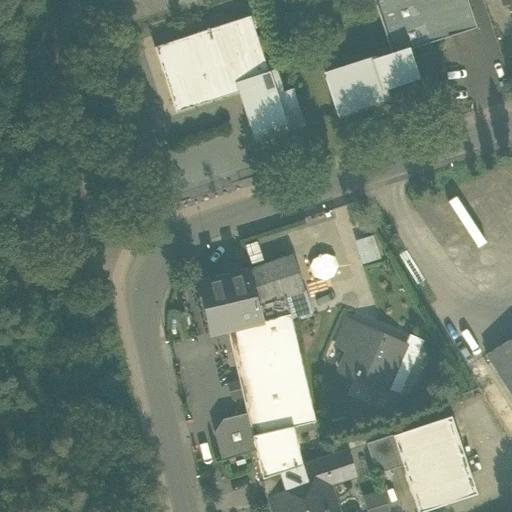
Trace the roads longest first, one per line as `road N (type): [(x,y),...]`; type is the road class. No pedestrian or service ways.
road 1 (residential): [(180,511),(119,254),(511,125)]
road 2 (track): [(104,247),(57,0)]
